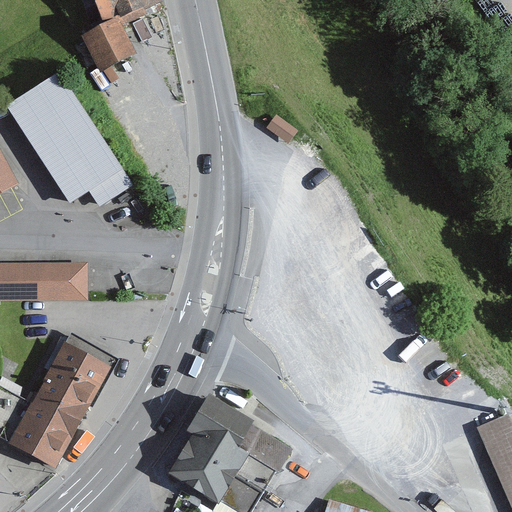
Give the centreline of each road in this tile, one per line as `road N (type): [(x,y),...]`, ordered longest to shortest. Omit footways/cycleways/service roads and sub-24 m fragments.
road 1 (unclassified): [(197,339),(399,511)]
road 2 (primary): [(195,0),(222,136),(219,247)]
road 3 (residential): [(219,247),(0,243)]
road 4 (primary): [(197,339),(147,426),(78,511)]
